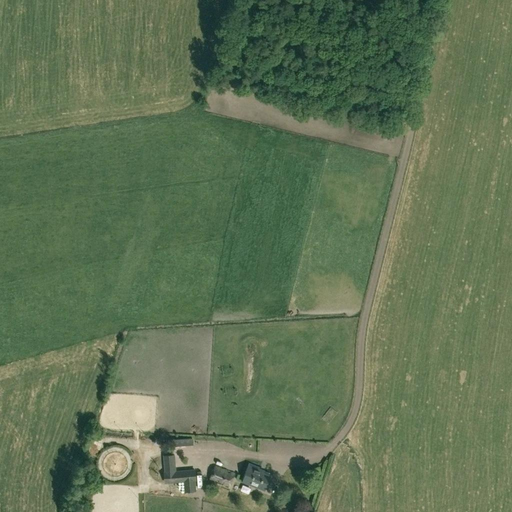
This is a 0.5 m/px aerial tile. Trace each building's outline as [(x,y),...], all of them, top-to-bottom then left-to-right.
[(97,447),(107,446),(106,438),(97,439),(97,447)] [(264,456),(285,456),(285,446),(264,446),(264,456)] [(197,481),(196,473),(195,469),(174,471),(172,457),(172,455),(164,456),(164,458),(166,475),(165,475),(167,485),(186,483),(187,493),(197,491),(196,481),(197,481)] [(265,469),(250,464),(244,481),(265,489),(271,474),(264,471),(265,469)] [(236,473),(215,466),(210,481),(231,488),(236,473)]
